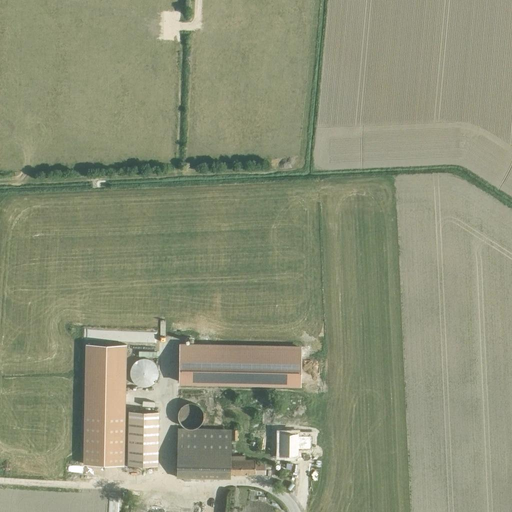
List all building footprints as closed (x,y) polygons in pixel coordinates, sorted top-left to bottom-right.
[(126,344),(85,343),(83,463),(123,464),(126,344)] [(301,347),(179,345),(178,381),(300,383),(301,347)] [(243,410),(243,398),(229,398),(229,410),(243,410)] [(203,416),(203,413),(203,410),(202,408),(202,406),(200,404),(197,402),(195,400),(190,399),(187,400),(185,400),(182,402),(180,403),(178,405),(177,408),(176,410),(176,413),(176,415),(177,418),(178,420),(180,423),(184,425),(186,426),(189,427),(191,427),(194,426),(196,425),(199,423),(201,421),(202,419),(203,416)] [(127,411),(126,465),(156,466),(157,412),(127,411)] [(265,475),(265,463),(256,463),(256,459),(244,459),(244,455),(230,455),(230,429),(177,428),(176,478),(229,478),(229,474),(265,475)] [(283,452),(299,452),(299,446),(312,446),(312,434),(299,434),(299,433),(283,432),(283,452)]
